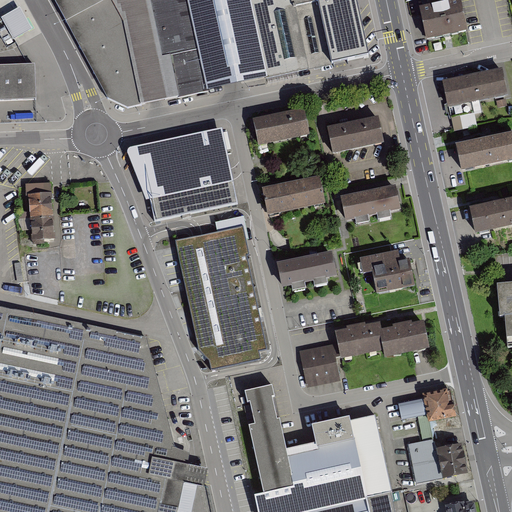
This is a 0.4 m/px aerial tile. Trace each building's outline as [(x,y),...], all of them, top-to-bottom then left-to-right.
[(54,0),(105,95),(126,107),(139,103),(123,25),(109,0),(54,0)] [(147,0),(160,58),(167,57),(176,97),(366,57),(354,0),(147,0)] [(467,29),(460,0),(447,0),(446,0),(423,5),(420,6),(427,38),(467,29)] [(20,5),(1,16),(13,37),(32,26),(20,5)] [(36,65),(0,66),(0,101),(39,100),(36,65)] [(501,68),(441,82),(447,109),(507,95),(501,68)] [(305,110),(253,120),(258,145),(309,135),(305,110)] [(378,118),(328,128),(333,152),(383,142),(378,118)] [(222,127),(131,146),(129,148),(128,150),(128,152),(147,199),(150,198),(234,180),(222,127)] [(511,133),(456,146),(462,173),(511,161),(511,133)] [(320,177),(261,188),(266,214),(325,202),(320,177)] [(234,180),(150,198),(155,222),(239,204),(234,180)] [(52,184),(29,186),(33,239),(56,237),(52,184)] [(395,188),(340,199),(345,221),(400,209),(395,188)] [(511,199),(469,209),(476,236),(511,227),(511,199)] [(380,225),(393,222),(392,217),(379,219),(380,225)] [(243,227),(175,241),(198,352),(210,363),(212,372),(270,360),(243,227)] [(57,252),(34,253),(37,301),(60,300),(57,252)] [(331,253),(278,263),(282,287),(336,276),(331,253)] [(400,253),(362,258),(365,275),(374,274),(376,292),(414,287),(410,260),(401,261),(400,253)] [(511,283),(498,285),(500,317),(505,317),(507,348),(511,347),(511,283)] [(174,449),(145,339),(0,308),(0,511),(212,511),(206,483),(209,472),(188,468),(190,456),(174,449)] [(338,345),(302,351),(308,386),(341,380),(337,359),(382,351),(383,358),(431,350),(426,324),(382,331),(380,322),(335,330),(338,345)] [(271,384),(247,390),(255,423),(247,425),(262,494),(253,496),(256,511),(394,511),(373,417),(350,422),(349,417),(311,426),(315,442),(286,449),(271,384)] [(425,402),(400,407),(402,419),(425,415),(427,427),(454,422),(449,392),(424,396),(425,402)] [(430,444),(414,446),(420,483),(470,476),(465,445),(431,450),(430,444)] [(447,511),(474,511),(474,506),(465,507),(464,503),(446,506),(447,511)]
